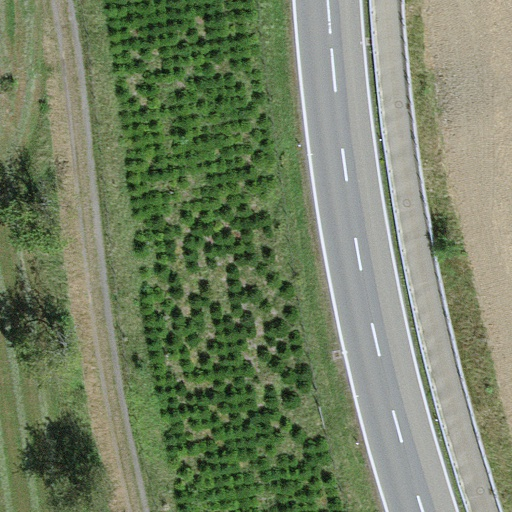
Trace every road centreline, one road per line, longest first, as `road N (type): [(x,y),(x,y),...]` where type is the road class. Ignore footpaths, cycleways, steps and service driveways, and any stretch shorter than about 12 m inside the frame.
road 1 (primary): [(423,511),(376,340),(347,181),(327,0)]
road 2 (track): [(137,511),(57,0)]
